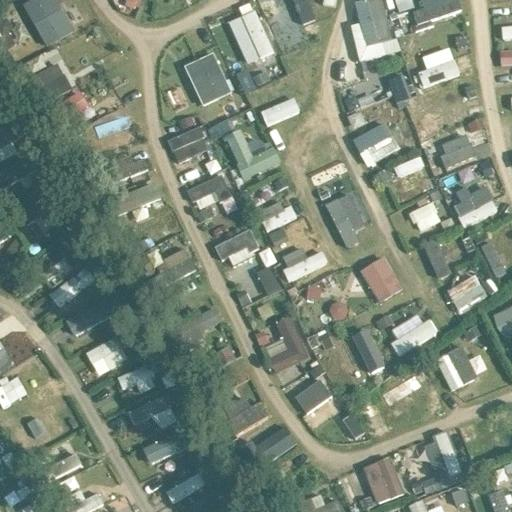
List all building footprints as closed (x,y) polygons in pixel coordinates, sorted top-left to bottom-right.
[(57,0),(33,0),(25,4),(48,47),(75,32),(57,0)] [(280,0),(294,31),(315,22),(305,0),(280,0)] [(385,0),(365,0),(355,2),(360,25),(353,27),(361,62),(398,54),(385,0)] [(395,0),(400,13),(415,9),(412,0),(395,0)] [(422,0),(425,10),(417,12),(420,23),(462,13),(459,0),(422,0)] [(229,23),(249,65),(275,53),(255,11),(229,23)] [(511,25),(503,26),(503,40),(511,39),(511,25)] [(421,86),(459,78),(453,49),(424,55),(427,72),(419,74),(421,86)] [(502,67),(511,65),(511,50),(500,52),(502,67)] [(202,106),(231,95),(217,54),(187,65),(202,106)] [(399,104),(413,99),(404,75),(390,80),(399,104)] [(426,135),(457,122),(451,107),(419,120),(426,135)] [(127,113),(95,125),(99,136),(131,125),(127,113)] [(227,121),(215,127),(221,140),(233,135),(227,121)] [(355,140),(368,165),(400,148),(386,123),(355,140)] [(205,128),(170,139),(178,162),(212,150),(205,128)] [(282,167),(277,148),(266,150),(263,139),(247,143),(244,131),(228,135),(241,179),(282,167)] [(465,134),(438,147),(448,170),(476,156),(465,134)] [(20,180),(26,189),(44,178),(30,156),(0,173),(0,182),(5,190),(20,180)] [(403,190),(430,180),(421,158),(395,167),(403,190)] [(223,201),(228,213),(238,209),(224,175),(189,190),(198,211),(223,201)] [(125,197),(135,222),(146,218),(142,208),(162,200),(156,184),(125,197)] [(468,187),(452,194),(465,226),(498,212),(488,187),(471,194),(468,187)] [(347,248),(361,242),(340,199),(327,205),(347,248)] [(297,217),(289,201),(259,215),(267,232),(297,217)] [(431,202),(411,215),(422,233),(442,220),(431,202)] [(250,229),(219,246),(230,268),(262,251),(250,229)] [(439,280),(453,273),(437,240),(424,246),(439,280)] [(492,241),(481,246),(496,278),(507,273),(492,241)] [(48,270),(74,251),(67,242),(42,261),(48,270)] [(290,280),(329,265),(324,252),(307,258),(303,249),(282,258),(290,280)] [(156,262),(163,283),(195,271),(188,251),(156,262)] [(361,272),(379,305),(405,290),(387,258),(361,272)] [(89,269),(49,293),(57,306),(97,282),(89,269)] [(269,269),(258,274),(269,294),(279,289),(269,269)] [(475,277),(448,294),(461,314),(487,297),(475,277)] [(48,298),(33,310),(39,317),(54,305),(48,298)] [(75,337),(115,316),(108,301),(68,322),(75,337)] [(503,338),(511,334),(511,307),(494,314),(503,338)] [(210,368),(234,359),(229,346),(230,346),(217,310),(192,319),(210,368)] [(399,341),(392,345),(399,357),(439,333),(431,320),(422,325),(415,312),(391,327),(399,341)] [(285,339),(266,349),(280,374),(313,357),(292,316),(277,324),(285,339)] [(368,330),(352,338),(372,375),(388,367),(368,330)] [(112,366),(128,358),(118,338),(87,353),(92,365),(107,357),(112,366)] [(22,340),(0,351),(0,368),(29,353),(22,340)] [(454,392),(480,376),(462,346),(436,362),(454,392)] [(5,376),(23,402),(42,389),(25,363),(5,376)] [(123,390),(138,384),(142,393),(157,387),(149,367),(119,379),(123,390)] [(385,395),(399,413),(427,392),(413,374),(385,395)] [(321,379),(295,397),(308,414),(333,396),(321,379)] [(156,418),(161,429),(177,423),(166,396),(129,411),(135,426),(156,418)] [(53,403),(32,414),(46,441),(67,430),(53,403)] [(231,416),(237,432),(270,420),(264,404),(231,416)] [(0,431),(17,422),(7,405),(0,408),(0,431)] [(367,405),(360,410),(372,428),(379,423),(367,405)] [(511,407),(490,417),(507,455),(511,453),(511,407)] [(353,412),(338,419),(346,434),(360,426),(353,412)] [(285,426),(243,452),(254,471),(297,444),(285,426)] [(144,448),(152,466),(190,449),(182,432),(144,448)] [(438,444),(427,446),(435,478),(474,469),(471,456),(456,459),(450,432),(436,435),(438,444)] [(0,474),(9,470),(0,447),(0,474)] [(77,453),(50,468),(57,480),(84,465),(77,453)] [(392,458),(364,468),(378,505),(406,494),(392,458)] [(175,505),(209,483),(202,471),(167,493),(175,505)] [(81,511),(89,511),(104,505),(98,492),(77,502),(81,511)] [(494,511),(510,511),(504,492),(490,497),(494,511)] [(220,511),(227,508),(219,496),(194,511),(220,511)] [(410,511),(444,511),(439,499),(410,511)]
